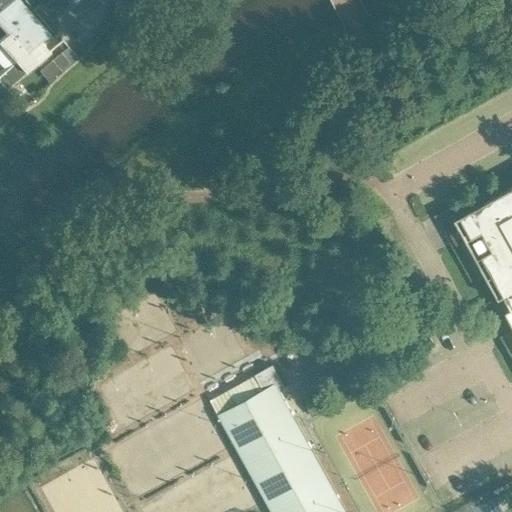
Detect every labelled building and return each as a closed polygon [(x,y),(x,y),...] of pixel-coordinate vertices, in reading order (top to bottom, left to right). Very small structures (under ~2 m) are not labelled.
[(5,0),(3,2),(0,5),(0,24),(7,32),(0,38),(0,39),(22,20),(34,9),(26,0),(5,0)] [(52,29),(47,24),(51,20),(39,5),(34,9),(22,20),(0,39),(0,40),(16,59),(0,73),(0,79),(8,88),(50,50),(40,39),(52,29)] [(50,60),(59,70),(69,62),(61,52),(50,60)] [(455,218),(497,294),(511,285),(511,187),(460,216),(463,221),(459,224),(456,218),(455,218)] [(511,285),(497,294),(499,298),(504,295),(511,308),(506,310),(511,321),(511,285)] [(255,374),(210,399),(218,414),(272,511),(346,511),(324,471),(280,391),(285,388),(272,364),(255,374)] [(322,390),(303,400),(312,416),(331,405),(322,390)] [(459,511),(501,511),(496,499),(459,511)]
